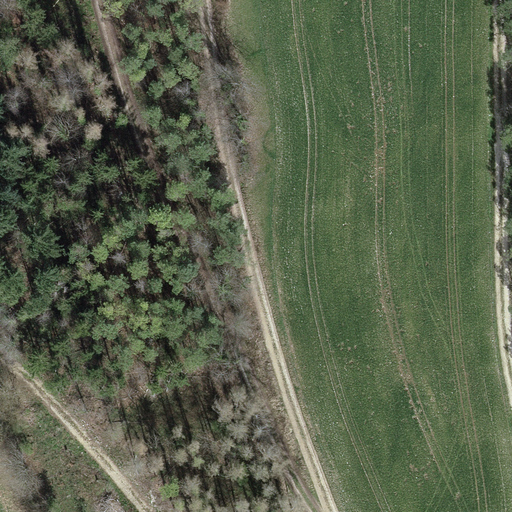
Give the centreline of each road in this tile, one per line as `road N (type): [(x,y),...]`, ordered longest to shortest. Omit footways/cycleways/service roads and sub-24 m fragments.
road 1 (track): [(312,511),(135,149),(95,0)]
road 2 (track): [(200,0),(227,170),(267,329),(329,511)]
road 3 (track): [(511,359),(504,309),(502,0)]
road 4 (track): [(0,353),(100,454),(144,511)]
